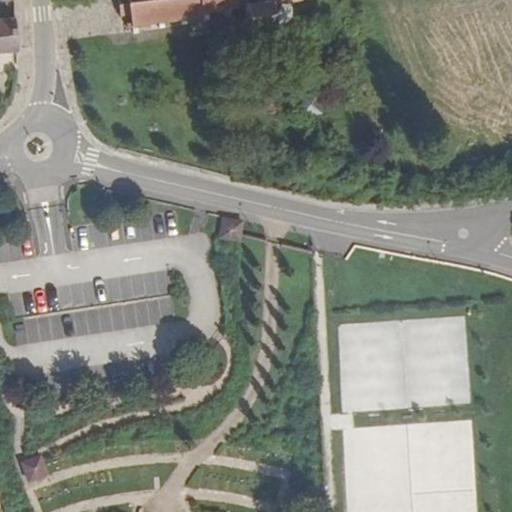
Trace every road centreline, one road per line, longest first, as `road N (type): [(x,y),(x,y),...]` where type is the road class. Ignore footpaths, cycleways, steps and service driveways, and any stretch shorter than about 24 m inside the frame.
road 1 (residential): [(430,242),(66,159)]
road 2 (residential): [(40,0),(41,121)]
